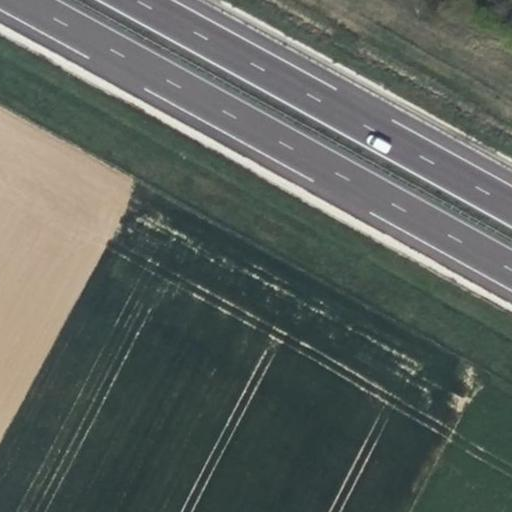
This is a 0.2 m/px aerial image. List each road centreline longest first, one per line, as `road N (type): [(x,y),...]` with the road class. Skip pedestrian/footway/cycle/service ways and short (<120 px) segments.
road 1 (motorway): [(24,0),(511,269)]
road 2 (motorway): [(511,208),(137,0)]
